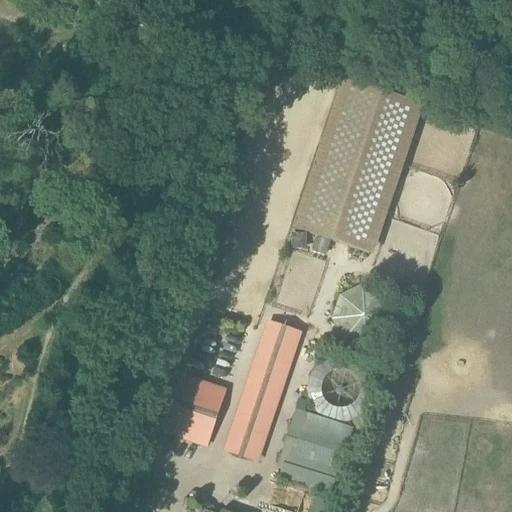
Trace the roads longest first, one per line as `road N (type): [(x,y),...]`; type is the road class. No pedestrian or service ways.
road 1 (unclassified): [(257,0),(87,511)]
road 2 (track): [(220,112),(110,15),(32,15)]
